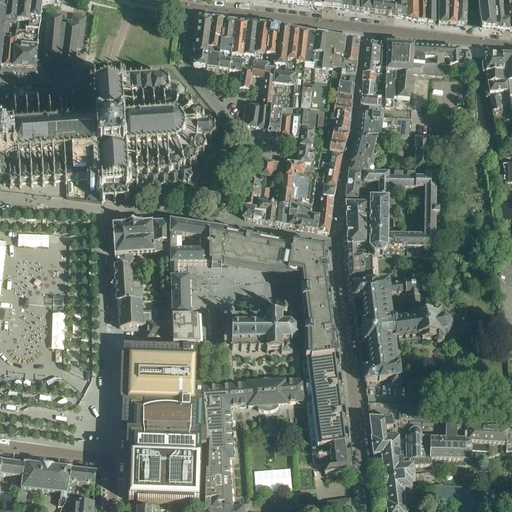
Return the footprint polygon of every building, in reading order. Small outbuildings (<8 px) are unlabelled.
[(7,11),(5,34),(8,34),(9,25),(17,26),(19,0),(8,0),(8,1),(7,11)] [(32,0),(19,0),(17,26),(17,29),(26,30),(40,31),(40,28),(30,27),(32,0)] [(43,3),(43,0),(32,0),(30,27),(40,28),(43,3)] [(314,0),(314,7),(324,8),(324,0),(314,0)] [(324,0),(324,8),(328,9),(335,10),(340,10),(341,10),(341,11),(342,11),(341,0),(324,0)] [(341,0),(342,11),(350,12),(349,0),(341,0)] [(349,0),(350,12),(361,13),(360,0),(349,0)] [(360,0),(361,13),(372,14),(371,0),(360,0)] [(371,0),(372,14),(386,16),(389,17),(393,18),(393,17),(393,0),(371,0)] [(394,18),(405,20),(405,0),(393,0),(393,17),(393,18),(394,18)] [(416,0),(405,0),(405,20),(417,23),(416,0)] [(425,24),(427,2),(426,0),(416,0),(417,23),(425,24)] [(437,0),(438,26),(447,26),(447,0),(437,0)] [(447,0),(447,26),(456,26),(455,0),(447,0)] [(465,27),(466,26),(466,8),(465,0),(455,0),(456,26),(465,27)] [(496,30),(495,13),(493,0),(477,0),(478,7),(480,20),(481,29),(496,30)] [(493,0),(495,13),(503,12),(501,0),(493,0)] [(435,2),(427,2),(425,24),(434,25),(435,2)] [(503,12),(495,13),(496,30),(507,32),(509,32),(509,20),(506,20),(503,20),(503,12)] [(44,69),(50,69),(61,70),(61,71),(65,72),(71,73),(73,73),(76,50),(82,51),(86,18),(73,17),(72,21),(61,20),(61,18),(49,17),(49,18),(45,18),(40,63),(44,63),(44,69)] [(197,37),(210,39),(212,20),(199,19),(197,37)] [(212,20),(210,39),(208,54),(207,59),(206,69),(206,70),(218,71),(221,46),(224,22),(212,20)] [(224,22),(221,46),(232,47),(236,23),(224,22)] [(241,74),(242,61),(247,25),(236,23),(232,47),(229,72),(229,73),(241,74)] [(257,26),(247,25),(242,61),(253,62),(257,26)] [(265,66),(265,61),(270,28),(260,26),(257,26),(253,62),(251,78),(254,78),(266,80),(266,79),(268,79),(269,73),(266,73),(267,66),(265,66)] [(269,73),(274,74),(280,29),(270,28),(265,61),(265,66),(267,66),(266,73),(269,73)] [(24,45),(25,34),(39,35),(40,31),(26,30),(17,29),(16,35),(16,40),(13,69),(13,73),(24,73),(25,62),(21,61),(22,45),(24,45)] [(272,97),(293,100),(295,78),(285,76),(290,31),(280,29),(274,74),(272,97)] [(285,76),(295,78),(299,33),(290,31),(285,76)] [(295,78),(293,100),(291,113),(301,114),(302,102),(303,89),(307,34),(299,33),(295,78)] [(13,73),(13,69),(16,40),(16,35),(8,34),(5,34),(1,68),(1,72),(13,73)] [(36,70),(39,35),(25,34),(24,45),(22,45),(21,61),(25,62),(24,73),(35,74),(35,70),(36,70)] [(303,89),(302,102),(301,114),(300,120),(299,127),(303,127),(309,128),(309,124),(309,120),(310,115),(310,111),(312,88),(318,36),(316,35),(307,34),(303,89)] [(319,112),(324,112),(327,113),(329,98),(336,99),(336,98),(337,97),(340,79),(342,64),(346,41),(318,36),(312,88),(310,111),(319,112)] [(208,54),(210,39),(197,37),(196,45),(197,45),(196,48),(194,58),(195,58),(207,59),(208,54)] [(359,43),(346,41),(342,64),(356,66),(357,66),(358,58),(359,43)] [(363,75),(374,78),(385,80),(386,47),(367,44),(365,61),(363,75)] [(218,71),(229,72),(232,47),(221,46),(218,71)] [(386,47),(385,80),(385,101),(384,109),(393,110),(393,100),(396,101),(408,102),(409,102),(411,75),(437,78),(442,78),(442,72),(443,67),(436,66),(424,66),(412,65),(413,48),(386,47)] [(412,65),(424,66),(436,66),(443,67),(449,67),(459,67),(459,53),(459,51),(450,50),(434,50),(413,49),(413,48),(412,65)] [(459,67),(471,67),(469,54),(459,53),(459,67)] [(502,57),(484,57),(484,58),(484,59),(485,71),(489,71),(499,73),(500,73),(501,73),(502,72),(503,72),(503,71),(504,70),(505,68),(504,66),(504,64),(503,64),(503,63),(502,62),(502,61),(502,60),(502,59),(502,58),(502,57)] [(485,87),(484,88),(484,89),(485,92),(485,93),(486,96),(486,97),(487,97),(489,97),(492,110),(493,110),(501,109),(498,93),(509,92),(509,89),(511,88),(511,57),(506,57),(502,57),(502,58),(502,59),(502,60),(502,61),(502,62),(503,63),(503,64),(504,64),(504,66),(505,68),(504,70),(503,71),(503,72),(502,72),(501,73),(500,73),(499,73),(489,71),(485,71),(486,74),(487,85),(488,87),(485,87)] [(194,68),(206,69),(207,59),(195,58),(194,58),(193,67),(194,68)] [(253,62),(242,61),(241,74),(240,80),(251,82),(251,78),(253,62)] [(356,66),(342,64),(340,79),(337,97),(352,99),(353,88),(354,79),(355,79),(356,66)] [(266,80),(262,110),(270,111),(272,97),(274,74),(269,73),(268,79),(266,79),(266,80)] [(0,180),(3,180),(3,186),(9,186),(9,189),(12,189),(12,186),(18,186),(18,188),(20,190),(21,188),(21,186),(29,185),(29,187),(31,189),(32,187),(32,185),(41,184),(41,187),(42,188),(44,186),(44,184),(52,183),(52,186),(54,187),(55,186),(55,183),(63,183),(64,185),(65,187),(67,185),(67,182),(75,182),(75,184),(77,186),(78,184),(78,182),(87,181),(87,184),(88,185),(89,184),(92,184),(93,189),(92,190),(93,191),(94,190),(95,190),(95,193),(96,193),(96,194),(97,194),(99,195),(98,196),(100,197),(101,197),(101,200),(99,200),(99,202),(101,202),(101,203),(101,204),(103,204),(103,202),(108,201),(113,201),(114,203),(115,203),(115,201),(120,201),(126,200),(126,202),(128,202),(128,200),(130,200),(129,199),(127,199),(127,196),(128,196),(128,191),(132,191),(132,188),(135,188),(135,189),(136,189),(136,188),(147,187),(147,188),(148,188),(148,187),(155,187),(156,192),(159,192),(162,192),(162,186),(168,186),(168,187),(170,187),(169,186),(179,185),(179,186),(180,186),(180,185),(186,184),(187,184),(188,184),(187,183),(191,177),(192,178),(192,176),(191,176),(190,169),(190,166),(194,164),(195,165),(196,164),(194,163),(195,157),(197,158),(198,157),(196,156),(202,154),(203,155),(204,155),(202,153),(204,149),(206,149),(206,147),(205,147),(203,143),(205,143),(205,141),(209,140),(210,142),(211,142),(210,140),(213,136),(216,137),(216,135),(214,135),(214,130),(215,129),(215,127),(213,128),(209,125),(210,123),(209,123),(208,124),(204,125),(204,123),(201,123),(202,118),(204,118),(204,116),(202,117),(200,113),(201,111),(200,111),(199,112),(193,111),(195,109),(194,108),(192,110),(190,104),(192,103),(191,102),(190,103),(186,101),(186,99),(185,98),(186,91),(187,91),(187,90),(185,90),(181,85),(182,84),(181,83),(180,84),(173,83),(173,81),(171,81),(171,83),(171,82),(169,81),(167,82),(162,78),(163,76),(162,74),(160,75),(160,78),(153,78),(152,75),(151,74),(149,76),(149,78),(142,79),(142,76),(141,75),(139,76),(139,79),(132,79),(132,77),(130,75),(128,77),(128,80),(122,80),(122,79),(121,78),(117,79),(117,78),(116,79),(116,80),(116,83),(116,84),(115,84),(113,87),(111,88),(108,88),(108,87),(107,87),(106,87),(106,88),(103,88),(101,88),(98,85),(97,85),(97,84),(97,81),(97,80),(96,79),(95,80),(92,80),(91,80),(90,81),(91,82),(91,86),(91,87),(91,88),(87,88),(87,93),(84,93),(83,92),(82,93),(83,94),(83,98),(83,97),(81,99),(81,101),(73,102),(73,100),(71,98),(70,100),(70,102),(62,102),(61,100),(60,99),(58,100),(59,103),(50,103),(50,101),(48,99),(48,100),(47,101),(47,104),(39,104),(39,102),(37,100),(36,102),(36,104),(27,105),(27,102),(26,101),(24,103),(24,105),(16,106),(16,103),(14,102),(13,104),(13,106),(7,107),(7,106),(6,106),(9,103),(7,101),(4,104),(0,104),(0,180)] [(374,100),(380,100),(385,101),(385,80),(374,78),(363,75),(362,84),(375,86),(377,87),(378,85),(381,85),(381,91),(375,91),(375,93),(374,100)] [(238,91),(248,93),(249,93),(251,84),(251,82),(240,80),(238,91)] [(362,84),(362,91),(361,98),(374,100),(375,93),(375,91),(375,86),(362,84)] [(291,114),(291,113),(293,100),(272,97),(270,111),(267,132),(267,135),(279,138),(283,112),(291,114)] [(352,101),(336,98),(336,99),(335,106),(351,109),(352,101)] [(361,107),(363,107),(380,109),(380,100),(374,100),(361,98),(361,107)] [(334,106),(333,114),(351,117),(351,109),(335,106),(334,106)] [(242,127),(249,129),(251,112),(255,113),(256,109),(246,107),(242,127)] [(267,132),(270,111),(262,110),(256,109),(255,113),(251,112),(249,129),(267,132)] [(289,141),(291,119),(291,114),(283,112),(279,138),(289,141)] [(350,124),(351,117),(333,114),(332,122),(336,123),(350,124)] [(362,116),(361,126),(396,130),(397,123),(396,123),(397,120),(395,118),(395,117),(394,117),(394,124),(386,123),(386,124),(384,124),(384,126),(382,126),(383,116),(365,114),(362,117),(362,116)] [(300,120),(291,119),(289,141),(298,142),(299,127),(300,120)] [(408,138),(410,121),(397,120),(396,123),(397,123),(396,130),(396,135),(398,135),(397,140),(406,140),(406,138),(408,138)] [(349,134),(350,124),(336,123),(335,131),(349,134)] [(385,135),(396,135),(396,130),(361,126),(360,138),(360,139),(379,140),(381,139),(381,132),(383,132),(383,134),(385,134),(385,135)] [(300,142),(300,147),(301,147),(301,151),(310,152),(311,148),(312,148),(314,129),(315,129),(315,128),(309,128),(303,127),(303,132),(301,132),(300,142)] [(345,145),(349,134),(335,131),(334,131),(331,143),(345,145)] [(373,168),(379,140),(360,139),(360,138),(357,137),(350,164),(352,164),(350,172),(362,174),(372,174),(372,168),(373,168)] [(414,161),(414,166),(429,166),(429,161),(429,139),(429,138),(415,138),(414,161)] [(343,154),(345,145),(331,143),(329,152),(343,154)] [(297,166),(297,167),(308,169),(308,168),(310,168),(311,152),(310,152),(301,151),(299,150),(299,153),(298,158),(298,162),(297,164),(297,166)] [(322,163),(320,172),(324,172),(328,173),(338,175),(342,157),(332,155),(330,165),(322,163)] [(263,175),(272,177),(273,163),(263,161),(261,176),(263,177),(263,175)] [(287,164),(285,178),(292,179),(302,181),(302,177),(304,170),(308,171),(308,169),(297,167),(297,166),(287,164)] [(504,177),(504,181),(506,181),(507,185),(511,184),(511,165),(503,166),(505,177),(504,177)] [(395,190),(420,191),(435,191),(436,171),(429,171),(429,166),(414,166),(414,171),(414,175),(398,175),(398,171),(394,171),(394,174),(372,174),(362,174),(350,172),(349,172),(345,199),(364,199),(364,184),(379,184),(379,199),(393,199),(393,191),(395,191),(395,190)] [(302,181),(292,179),(287,229),(287,230),(287,229),(295,231),(298,231),(317,234),(319,218),(310,217),(311,208),(313,191),(312,190),(314,179),(312,179),(307,178),(308,171),(304,170),(302,177),(302,181)] [(338,175),(328,173),(324,172),(321,184),(326,185),(336,187),(338,175)] [(274,227),(287,229),(292,179),(285,178),(283,178),(282,192),(281,192),(280,206),(277,206),(277,208),(274,227)] [(247,181),(245,194),(258,196),(259,191),(260,192),(260,188),(261,184),(260,183),(247,181)] [(336,189),(325,188),(323,187),(322,198),(334,199),(336,189)] [(259,191),(258,196),(256,209),(256,213),(265,215),(264,225),(274,227),(277,208),(277,206),(278,205),(267,203),(269,193),(269,189),(260,188),(260,192),(259,191)] [(435,212),(435,191),(420,191),(420,237),(393,236),(393,199),(379,199),(364,199),(345,199),(345,200),(346,208),(347,247),(356,247),(370,246),(370,249),(367,249),(368,250),(370,250),(375,253),(374,255),(375,255),(376,254),(382,255),(383,256),(384,256),(383,254),(384,254),(387,258),(434,258),(435,216),(438,216),(439,216),(439,215),(439,212),(439,211),(438,211),(438,212),(435,212)] [(245,194),(243,207),(255,208),(256,209),(258,196),(245,194)] [(320,201),(319,218),(317,234),(328,236),(332,208),(333,202),(320,201)] [(253,223),(255,208),(243,207),(242,208),(241,216),(242,216),(242,218),(244,221),(247,222),(253,223)] [(253,223),(264,225),(265,215),(256,213),(256,209),(255,208),(253,223)] [(113,226),(112,226),(112,227),(113,232),(112,232),(114,249),(114,256),(114,257),(115,257),(123,256),(128,266),(130,266),(131,264),(133,259),(133,256),(161,253),(159,223),(152,224),(152,223),(151,223),(151,224),(140,224),(132,225),(124,225),(113,226)] [(159,223),(161,253),(170,252),(170,223),(159,223)] [(210,266),(209,229),(170,223),(170,252),(170,259),(170,267),(177,266),(180,266),(210,266)] [(227,232),(209,229),(210,266),(214,266),(214,269),(224,269),(224,266),(302,280),(305,302),(309,326),(308,327),(308,329),(309,336),(313,360),(339,357),(336,341),(337,341),(336,336),(334,336),(330,312),(331,312),(328,295),(325,272),(328,272),(327,266),(326,258),(325,253),(326,252),(323,250),(315,248),(306,246),(298,245),(297,245),(287,243),(283,242),(282,242),(272,240),(268,239),(266,239),(265,239),(258,238),(258,237),(254,237),(252,237),(246,235),(244,235),(233,233),(227,232)] [(24,233),(0,231),(0,296),(21,298),(21,291),(27,292),(29,260),(22,259),(24,233)] [(356,257),(356,247),(347,247),(348,269),(349,280),(351,280),(361,279),(373,278),(372,259),(371,256),(356,257)] [(115,268),(114,268),(116,303),(118,303),(133,302),(133,291),(133,284),(132,276),(128,266),(123,256),(115,257),(115,268)] [(173,347),(199,348),(199,339),(198,320),(193,320),(192,280),(191,280),(191,279),(180,280),(178,280),(177,266),(170,267),(170,280),(172,323),(172,340),(173,343),(173,347)] [(435,342),(438,344),(440,344),(442,342),(442,340),(445,340),(444,335),(448,334),(453,328),(453,324),(452,321),(446,314),(442,315),(441,310),(438,310),(438,309),(436,307),(433,308),(431,310),(432,312),(420,313),(420,309),(419,298),(418,292),(422,291),(420,279),(389,283),(389,282),(375,284),(375,283),(366,284),(366,285),(362,286),(361,279),(351,280),(352,287),(354,300),(361,299),(364,325),(362,325),(363,335),(365,345),(367,345),(370,370),(363,371),(364,384),(378,382),(378,383),(386,382),(386,388),(401,386),(398,367),(395,345),(435,340),(435,342)] [(142,290),(133,291),(133,302),(142,301),(142,290)] [(133,302),(118,303),(119,316),(120,330),(124,330),(128,329),(130,329),(132,328),(143,327),(147,326),(147,322),(152,322),(152,313),(142,313),(142,301),(133,302)] [(223,338),(222,349),(224,349),(224,351),(231,351),(233,351),(233,352),(234,352),(234,351),(242,350),(242,352),(243,352),(243,350),(250,350),(250,352),(251,352),(251,351),(258,350),(258,352),(260,352),(260,350),(267,350),(267,351),(266,351),(266,352),(267,352),(267,354),(269,354),(269,355),(270,355),(270,352),(273,352),(273,354),(280,354),(280,352),(282,352),(282,354),(294,354),(294,344),(293,344),(292,342),(296,338),(298,338),(298,337),(297,337),(297,331),(298,330),(298,329),(296,329),(293,326),(299,326),(299,313),(287,313),(286,311),(284,311),(282,313),(282,314),(281,314),(281,315),(279,315),(279,313),(271,313),(271,315),(268,315),(268,314),(267,314),(267,316),(266,316),(266,317),(259,317),(259,316),(258,316),(258,318),(251,318),(251,316),(249,316),(249,318),(243,318),(243,316),(241,316),(241,317),(235,317),(235,314),(230,314),(225,313),(223,338)] [(147,326),(147,329),(147,339),(152,339),(164,340),(167,340),(172,340),(172,323),(152,322),(147,322),(147,326)] [(121,378),(120,402),(122,402),(121,432),(126,432),(126,437),(126,444),(126,450),(126,457),(125,473),(124,495),(128,495),(128,502),(137,502),(137,504),(139,504),(176,505),(194,506),(194,504),(199,504),(200,470),(201,446),(206,446),(206,436),(202,388),(202,387),(195,387),(197,352),(197,349),(173,349),(147,348),(124,347),(124,354),(123,357),(121,357),(120,378),(121,378)] [(203,511),(200,511),(244,511),(244,506),(237,506),(232,507),(229,461),(234,461),(230,410),(247,408),(247,410),(258,409),(258,412),(259,413),(260,413),(262,414),(263,414),(265,414),(266,414),(268,414),(269,414),(271,414),(272,413),(274,413),(275,412),(276,411),(278,410),(277,408),(288,407),(288,405),(307,404),(305,389),(309,389),(313,388),(313,380),(310,380),(286,382),(286,381),(271,382),(270,382),(270,381),(269,381),(268,381),(267,381),(266,381),(265,381),(264,381),(263,381),(262,382),(261,382),(261,383),(260,383),(245,384),(245,385),(234,386),(231,351),(224,351),(226,386),(202,388),(206,436),(206,446),(203,511)] [(311,361),(313,380),(315,380),(316,388),(313,388),(318,449),(322,449),(324,476),(352,472),(350,460),(352,460),(350,449),(349,449),(348,445),(349,445),(349,443),(348,434),(346,422),(347,422),(346,412),(345,412),(342,390),(343,390),(342,380),(341,380),(340,369),(339,357),(313,360),(311,361)] [(415,417),(415,407),(401,406),(401,416),(415,417)] [(369,414),(368,414),(372,441),(371,441),(373,458),(381,458),(382,463),(374,464),(375,471),(382,470),(383,475),(385,490),(387,505),(385,505),(386,511),(412,511),(410,492),(411,491),(411,483),(414,482),(414,475),(413,469),(425,468),(430,468),(430,462),(470,463),(470,452),(488,453),(488,446),(502,447),(506,448),(506,452),(506,453),(511,453),(511,423),(415,417),(401,416),(369,414)] [(2,463),(1,463),(0,473),(0,476),(12,478),(10,490),(12,490),(19,491),(21,491),(24,466),(23,465),(21,465),(17,465),(15,464),(11,464),(9,463),(9,464),(5,463),(2,463)] [(27,492),(40,493),(42,467),(30,466),(24,465),(24,466),(21,491),(19,491),(16,508),(24,510),(27,492)] [(42,467),(40,493),(61,496),(60,500),(59,500),(58,507),(62,508),(66,502),(71,470),(65,470),(54,469),(54,468),(42,467)] [(71,470),(66,502),(71,503),(72,503),(72,502),(73,485),(94,487),(96,473),(71,470)] [(492,511),(494,491),(434,487),(432,511),(492,511)] [(71,503),(71,508),(74,508),(73,511),(92,511),(93,504),(78,503),(78,499),(72,498),(72,502),(72,503),(71,503)] [(351,511),(350,499),(327,502),(327,503),(328,511),(351,511)]
